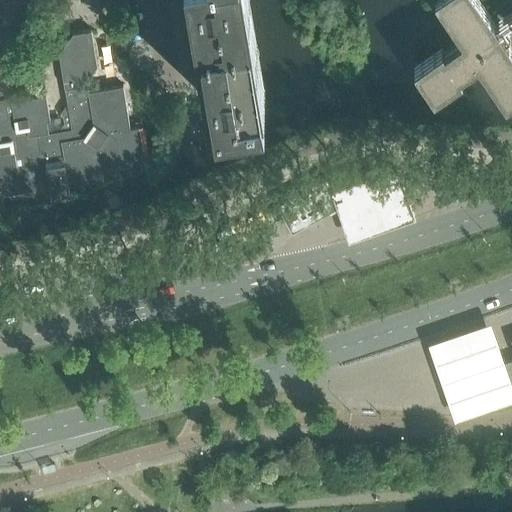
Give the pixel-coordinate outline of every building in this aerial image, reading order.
[(0,0),(0,179),(2,190),(11,189),(11,192),(50,186),(51,193),(70,190),(69,182),(104,176),(102,168),(145,160),(139,125),(131,127),(123,84),(85,91),(83,84),(97,64),(91,29),(77,31),(76,31),(73,32),(71,33),(68,36),(67,37),(65,40),(63,43),(62,44),(61,47),(60,49),(60,52),(60,54),(60,56),(69,108),(68,108),(64,114),(64,115),(63,115),(64,122),(59,130),(49,131),(47,119),(50,118),(46,93),(30,96),(30,93),(7,96),(0,54),(13,52),(3,0),(0,0)] [(191,0),(208,97),(213,96),(216,109),(264,101),(247,0),(191,0)] [(434,94),(462,75),(460,72),(478,59),(505,98),(511,93),(511,46),(480,0),(438,0),(463,35),(444,48),(442,45),(414,64),(434,94)] [(400,158),(332,181),(340,204),(350,233),(418,210),(400,158)] [(324,178),(277,203),(292,230),(329,211),(329,212),(331,210),(331,209),(340,204),(332,181),(329,183),(326,179),(327,178),(326,176),(324,177),(324,178)] [(511,379),(491,317),(428,340),(453,416),(511,396),(511,379)]
